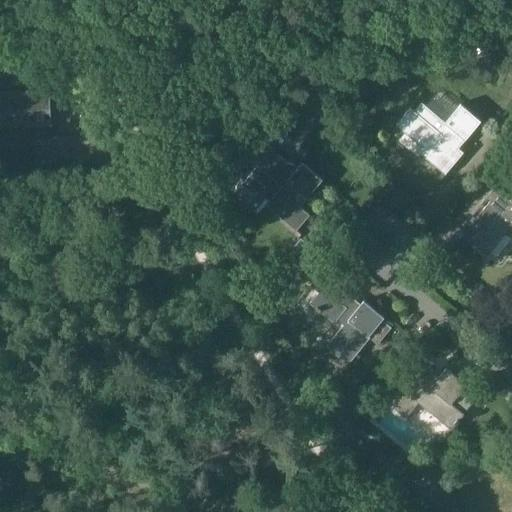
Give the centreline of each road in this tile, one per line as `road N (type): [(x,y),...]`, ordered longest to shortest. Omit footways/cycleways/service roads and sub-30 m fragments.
road 1 (residential): [(511,373),(353,231)]
road 2 (track): [(34,0),(94,104)]
